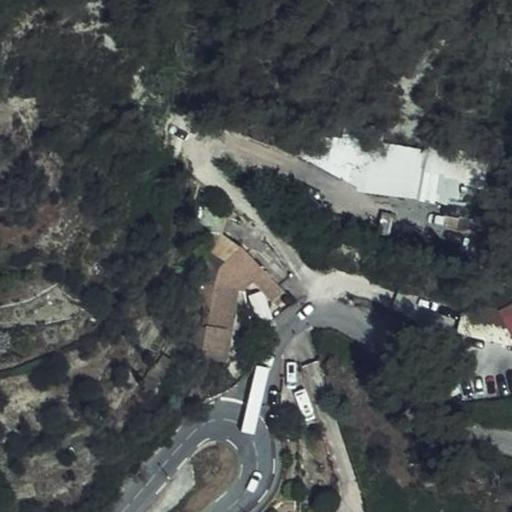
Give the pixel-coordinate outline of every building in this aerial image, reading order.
[(438,151),(370,137),(357,197),(379,202),(381,196),(426,206),(438,151)] [(231,199),(225,213),(220,225),(240,235),(249,239),(258,221),(250,208),(231,199)] [(246,244),(239,258),(226,285),(216,324),(222,326),(213,359),(225,362),(232,365),(241,332),(245,333),(257,293),(262,295),(273,290),(289,311),(301,302),(279,272),(265,254),(249,239),(246,244)] [(511,253),(480,255),(481,277),(511,274),(511,253)] [(460,292),(448,299),(459,320),(471,313),(460,292)] [(511,305),(499,311),(511,340),(511,305)]
